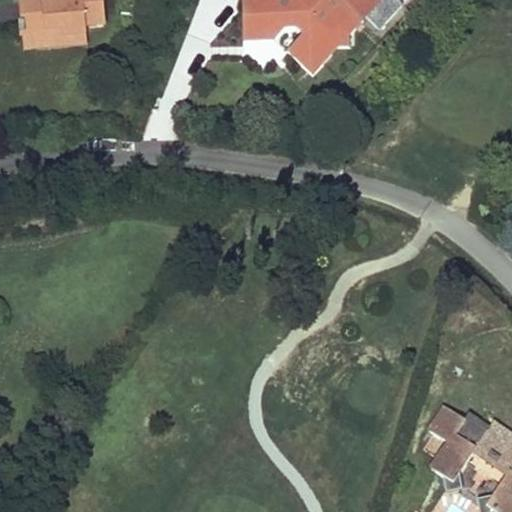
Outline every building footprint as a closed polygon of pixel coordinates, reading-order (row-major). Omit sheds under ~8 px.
[(39,7),(18,10),(23,54),(46,52),(45,48),(64,46),(65,53),(84,51),(83,42),(102,40),(97,0),(53,0),(54,6),(39,7)] [(399,0),(239,0),(239,18),(269,19),(268,42),(289,21),(299,29),(287,43),(301,58),(306,55),(317,53),(323,58),(334,47),(333,38),(349,37),(350,27),(358,20),(357,6),(365,13),(368,10),(381,21),(399,0)] [(269,19),(239,18),(239,39),(268,42),(269,19)] [(46,52),(23,54),(24,66),(85,59),(84,51),(65,53),(64,46),(45,48),(46,52)] [(306,55),(301,58),(311,67),(323,58),(317,53),(306,55)] [(429,430),(448,443),(431,465),(445,475),(449,489),(464,487),(461,474),(477,451),(485,453),(503,466),(507,472),(494,493),(481,496),(483,511),(487,511),(503,510),(505,511),(511,511),(511,431),(493,418),(488,424),(473,414),(458,416),(445,407),(429,430)]
